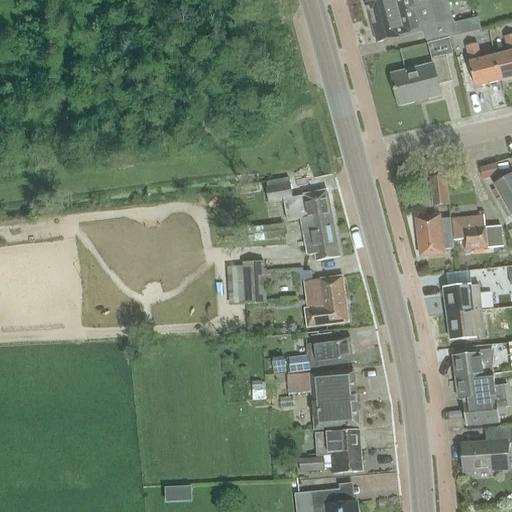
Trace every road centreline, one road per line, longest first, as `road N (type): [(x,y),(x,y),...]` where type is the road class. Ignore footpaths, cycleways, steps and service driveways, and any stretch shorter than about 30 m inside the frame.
road 1 (primary): [(423,511),(406,374),(353,161)]
road 2 (primary): [(353,161),(309,0)]
road 3 (residential): [(353,161),(511,124)]
